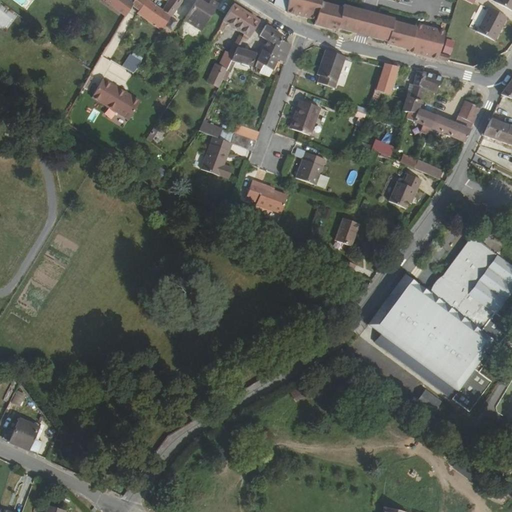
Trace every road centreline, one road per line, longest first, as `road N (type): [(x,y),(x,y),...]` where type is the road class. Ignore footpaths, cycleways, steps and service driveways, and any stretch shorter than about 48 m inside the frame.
road 1 (residential): [(132,511),(147,478),(182,438),(353,331),(452,180),(496,77)]
road 2 (residential): [(358,47),(496,77)]
road 3 (residential): [(302,27),(262,149)]
road 4 (residential): [(115,504),(0,448)]
